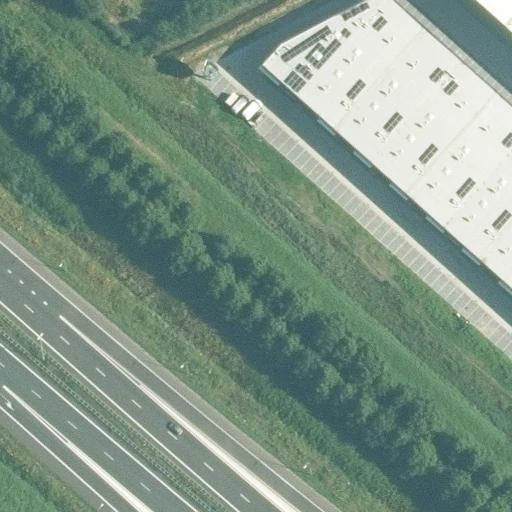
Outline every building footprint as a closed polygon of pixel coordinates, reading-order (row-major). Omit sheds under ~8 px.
[(511,0),(452,0),(467,12),(511,53),(511,0)] [(344,24),(338,27),(358,45),(391,8),(384,3),(359,16),(360,17),(349,22),(349,21),(344,24)] [(391,8),(358,45),(394,78),(427,41),(391,8)] [(264,77),(263,78),(299,111),(358,45),(338,27),(282,57),(281,58),(264,77)] [(427,41),(394,78),(430,110),(463,73),(427,41)] [(358,45),(299,111),(335,143),(394,78),(358,45)] [(463,73),(430,110),(467,143),(499,106),(463,73)] [(394,78),(335,143),(372,176),(430,110),(394,78)] [(511,117),(499,106),(467,143),(503,175),(511,164),(511,117)] [(430,110),(372,176),(408,208),(467,143),(430,110)] [(467,143),(408,208),(444,241),(503,175),(467,143)] [(511,164),(503,175),(511,183),(511,164)] [(511,183),(503,175),(444,241),(480,273),(511,237),(511,183)] [(511,237),(480,273),(511,301),(511,237)]
